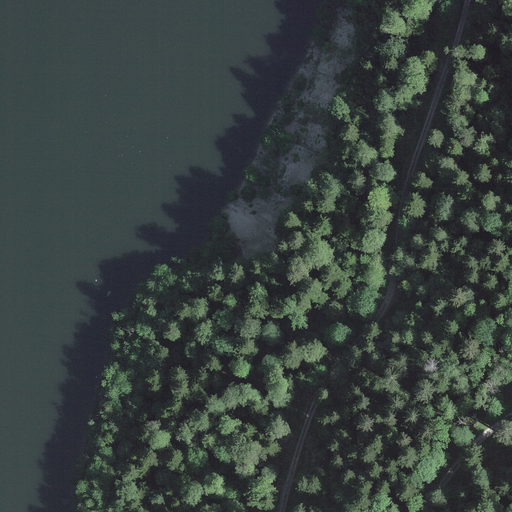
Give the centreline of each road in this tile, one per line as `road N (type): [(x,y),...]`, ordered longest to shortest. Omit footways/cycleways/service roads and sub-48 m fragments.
road 1 (track): [(466,0),(408,175),(396,264)]
road 2 (track): [(391,292),(318,390),(280,511)]
road 3 (track): [(511,411),(466,449),(422,511)]
